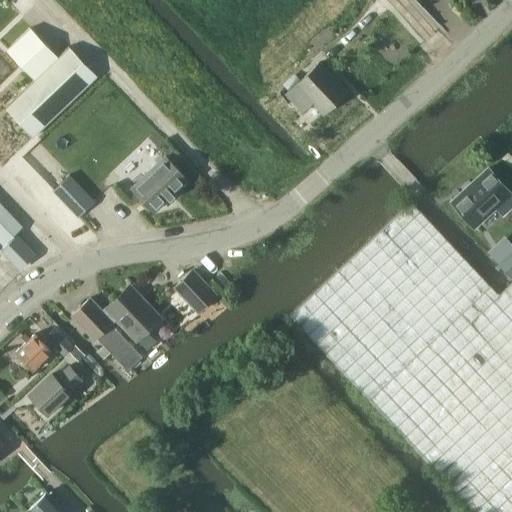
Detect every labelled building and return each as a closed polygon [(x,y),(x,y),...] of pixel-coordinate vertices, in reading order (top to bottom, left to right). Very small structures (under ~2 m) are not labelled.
[(37,77),(5,107),(33,136),(97,75),(69,46),(58,57),(31,28),(9,48),(37,77)] [(325,113),(348,91),(320,63),(286,92),(304,110),(313,100),(325,113)] [(154,210),(187,179),(165,156),(133,187),(154,210)] [(501,214),(511,204),(511,195),(488,169),(451,202),(475,228),(496,208),(501,214)] [(69,172),(53,189),(77,213),(93,197),(69,172)] [(490,255),(511,278),(511,281),(499,293),(412,200),(291,313),(475,511),(511,511),(511,241),(508,238),(490,255)] [(0,202),(0,239),(2,242),(20,224),(0,202)] [(17,233),(1,248),(12,260),(28,245),(17,233)] [(198,311),(215,294),(191,270),(174,287),(198,311)] [(129,287),(107,307),(110,310),(117,317),(136,338),(137,338),(146,347),(156,338),(147,329),(160,316),(159,316),(148,303),(146,305),(129,287)] [(117,317),(110,310),(105,314),(90,298),(72,314),(95,338),(97,337),(128,370),(143,356),(111,323),(117,317)] [(65,356),(74,346),(56,328),(45,337),(65,356)] [(34,370),(53,352),(35,333),(16,351),(34,370)] [(82,380),(67,365),(53,378),(49,374),(30,393),(49,413),(70,394),(69,392),(82,380)] [(63,511),(48,494),(28,511),(63,511)]
